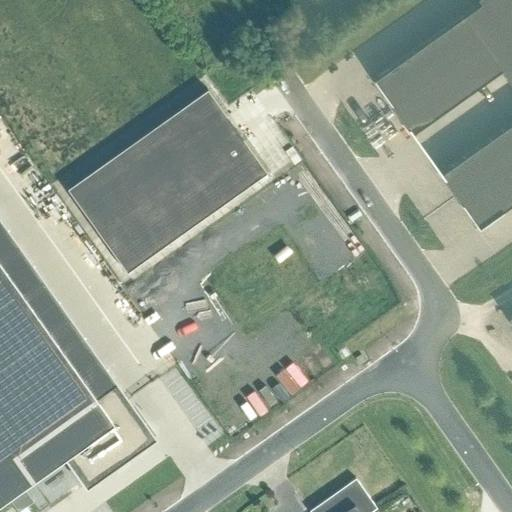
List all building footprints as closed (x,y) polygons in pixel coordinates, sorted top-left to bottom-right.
[(0,0),(0,55),(78,0),(0,0)] [(370,80),(408,134),(498,70),(511,90),(511,120),(437,174),(475,228),(511,201),(511,0),(474,0),(477,4),(370,80)] [(125,271),(266,171),(206,87),(66,187),(125,271)] [(276,264),(204,314),(252,381),(363,302),(293,203),(253,231),(276,264)] [(0,266),(0,497),(66,451),(84,476),(144,434),(106,383),(90,393),(0,266)] [(358,364),(364,360),(360,353),(354,357),(358,364)] [(369,511),(376,507),(355,478),(309,510),(310,511),(369,511)]
